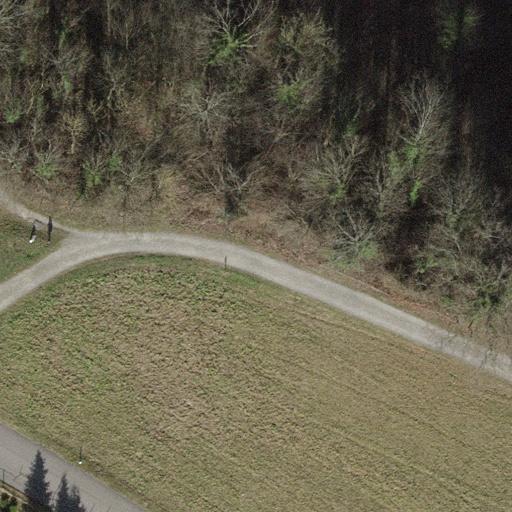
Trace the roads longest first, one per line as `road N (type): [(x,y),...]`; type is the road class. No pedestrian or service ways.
road 1 (track): [(87,246),(164,238),(242,255),(511,362)]
road 2 (residential): [(0,450),(105,511)]
